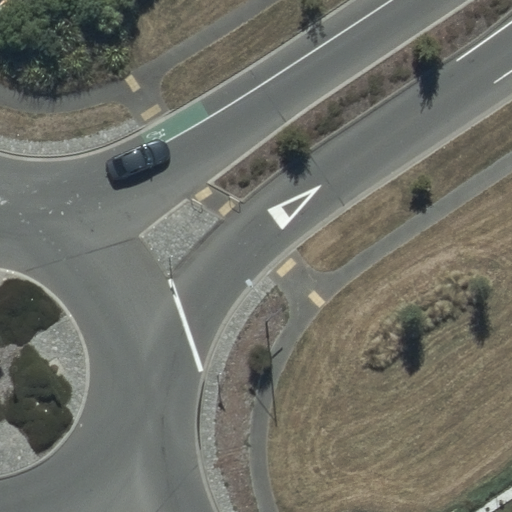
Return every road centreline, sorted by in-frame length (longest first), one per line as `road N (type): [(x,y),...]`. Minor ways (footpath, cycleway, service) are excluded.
road 1 (residential): [(511,47),(252,234),(143,368)]
road 2 (residential): [(77,240),(439,0)]
road 3 (residential): [(77,240),(115,278),(135,321),(143,368)]
